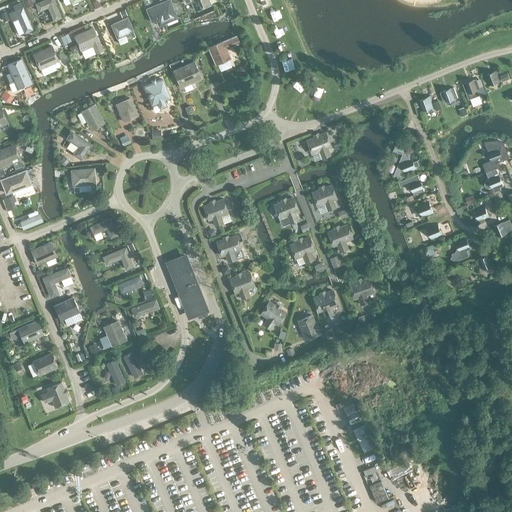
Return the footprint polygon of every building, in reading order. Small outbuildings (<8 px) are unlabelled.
[(53,0),(43,0),(36,4),(39,11),(48,7),(54,20),(61,17),(53,0)] [(169,0),(146,10),(151,22),(156,20),(157,22),(156,22),(156,23),(158,26),(158,27),(159,27),(162,25),(163,25),(162,25),(177,19),(169,0)] [(183,0),(185,3),(191,0),(195,10),(211,3),(217,1),(216,0),(183,0)] [(269,4),(267,0),(259,0),(255,1),(258,8),(269,4)] [(16,11),(10,14),(12,20),(13,22),(16,21),(19,20),(22,26),(24,33),(32,29),(23,7),(22,7),(20,3),(14,6),(16,11)] [(6,13),(1,15),(4,23),(9,21),(6,13)] [(128,18),(111,25),(114,31),(116,32),(119,39),(125,36),(134,32),(128,18)] [(93,27),(74,36),(81,50),(93,45),(96,53),(97,54),(103,51),(99,42),(93,27)] [(268,31),(270,38),(280,35),(278,27),(268,31)] [(64,43),(71,40),(68,33),(61,37),(64,43)] [(9,45),(16,42),(13,35),(6,38),(9,45)] [(236,36),(209,48),(216,64),(217,63),(228,59),(230,58),(227,50),(228,48),(239,43),(236,36)] [(52,46),(33,54),(40,69),(59,60),(52,46)] [(65,53),(59,55),(62,62),(68,60),(65,53)] [(289,56),(277,60),(281,71),(294,67),(289,56)] [(22,59),(7,65),(10,73),(14,82),(18,89),(32,83),(22,59)] [(194,62),(174,71),(181,87),(183,86),(191,83),(201,78),(194,62)] [(246,64),(239,67),(242,74),(249,72),(246,64)] [(502,81),(497,70),(484,75),(488,86),(502,81)] [(476,78),(463,83),(467,94),(469,99),(479,95),(480,98),(487,95),(483,85),(479,87),(476,78)] [(152,83),(144,86),(152,105),(158,103),(159,107),(161,108),(165,106),(166,104),(164,100),(166,99),(170,98),(163,79),(155,82),(152,83)] [(441,91),(446,103),(459,97),(455,86),(441,91)] [(7,92),(3,97),(10,102),(14,97),(7,92)] [(434,107),(435,107),(434,104),(431,96),(417,101),(421,112),(434,107)] [(130,97),(115,104),(123,122),(138,115),(130,97)] [(94,104),(82,111),(82,112),(87,121),(91,129),(104,122),(96,108),(94,104)] [(190,106),(184,108),(187,115),(193,113),(190,106)] [(71,132),(66,139),(70,141),(77,146),(73,152),(72,153),(81,159),(86,151),(91,144),(78,135),(72,131),(71,132)] [(325,132),(306,140),(312,154),(319,151),(322,158),(330,155),(327,148),(331,146),(325,132)] [(127,136),(119,139),(122,145),(130,142),(127,136)] [(492,162),(483,165),(486,173),(496,169),(497,170),(500,168),(498,162),(504,159),(509,158),(503,144),(502,141),(495,140),(485,142),(485,144),(492,162)] [(63,147),(71,152),(75,145),(66,141),(63,147)] [(417,169),(423,167),(420,159),(414,162),(412,156),(410,157),(407,149),(405,149),(406,146),(397,142),(392,153),(401,157),(402,155),(403,159),(401,160),(401,161),(402,164),(399,165),(394,175),(395,176),(396,175),(397,177),(400,178),(405,177),(403,172),(405,172),(406,174),(417,170),(417,169)] [(1,150),(0,150),(0,167),(13,162),(20,160),(14,145),(1,150)] [(63,157),(59,161),(64,166),(69,161),(63,157)] [(93,168),(71,170),(73,185),(78,185),(89,184),(95,183),(93,168)] [(504,177),(509,174),(505,168),(500,171),(504,177)] [(485,181),(484,184),(485,188),(489,189),(491,188),(492,191),(493,190),(494,192),(500,190),(499,188),(503,186),(501,181),(502,181),(503,178),(500,176),(499,176),(498,173),(497,170),(496,169),(486,173),(489,180),(485,181)] [(25,170),(1,180),(6,193),(15,190),(31,184),(25,170)] [(420,177),(419,177),(418,174),(399,182),(401,187),(410,184),(414,195),(425,190),(420,177)] [(331,185),(312,192),(317,206),(325,203),(328,210),(335,207),(333,200),(336,199),(331,185)] [(12,196),(4,199),(6,205),(14,201),(12,196)] [(293,197),(274,205),(280,218),(287,215),(290,223),(298,219),(295,212),(298,211),(293,197)] [(223,199),(204,206),(209,220),(212,218),(215,225),(223,223),(220,215),(228,213),(223,199)] [(434,213),(429,200),(417,204),(423,218),(434,213)] [(14,201),(6,205),(8,210),(16,207),(14,201)] [(484,204),(473,209),(479,222),(490,218),(484,204)] [(346,217),(344,211),(338,213),(341,219),(346,217)] [(24,229),(45,221),(41,212),(20,220),(24,229)] [(440,223),(449,233),(458,225),(448,215),(440,223)] [(111,218),(90,227),(93,234),(106,228),(110,238),(118,234),(111,218)] [(511,224),(509,218),(491,226),(496,237),(511,229),(511,224)] [(438,223),(426,227),(432,240),(443,236),(438,223)] [(347,224),(328,232),(333,246),(337,244),(340,251),(347,248),(346,244),(345,241),(352,238),(347,224)] [(236,235),(217,241),(222,255),(226,254),(228,261),(243,256),(236,235)] [(471,249),(466,235),(455,240),(459,251),(452,254),(452,255),(451,259),(454,260),(455,262),(469,256),(467,250),(471,249)] [(309,237),(290,244),(296,258),(303,255),(306,262),(314,259),(311,252),(314,251),(309,237)] [(50,242),(31,250),(38,264),(56,256),(50,242)] [(125,247),(103,256),(106,264),(121,258),(126,269),(133,266),(125,247)] [(477,259),(481,270),(495,265),(500,263),(496,252),(491,254),(490,254),(477,259)] [(182,257),(169,262),(174,275),(172,276),(177,289),(179,289),(184,300),(182,301),(187,313),(189,313),(190,315),(196,313),(197,316),(198,318),(206,314),(206,312),(205,309),(206,309),(198,289),(200,288),(194,273),(189,275),(182,257)] [(331,260),(334,268),(340,266),(336,257),(331,260)] [(63,269),(43,278),(51,296),(58,293),(54,282),(61,279),(64,286),(73,283),(70,275),(71,275),(68,267),(63,269)] [(42,269),(35,272),(38,277),(42,276),(44,275),(42,269)] [(249,272),(230,279),(235,293),(239,291),(242,298),(249,295),(247,288),(254,286),(249,272)] [(138,275),(116,282),(120,292),(141,284),(138,275)] [(369,278),(349,284),(354,298),(358,297),(361,304),(368,302),(366,294),(373,292),(369,278)] [(151,290),(144,292),(146,299),(154,297),(151,290)] [(332,290),(313,297),(319,311),(323,310),(325,317),(333,314),(330,307),(338,304),(332,290)] [(73,297),(54,306),(60,319),(63,318),(79,311),(73,297)] [(269,301),(261,313),(267,318),(263,324),(270,329),(274,322),(278,325),(286,312),(269,301)] [(311,315),(298,321),(305,339),(319,334),(317,330),(311,315)] [(37,320),(18,328),(19,329),(21,335),(24,342),(43,334),(37,320)] [(118,321),(104,327),(107,334),(112,345),(126,339),(118,321)] [(96,352),(102,348),(97,340),(91,343),(96,352)] [(124,354),(132,377),(142,374),(134,350),(124,354)] [(33,361),(34,363),(39,375),(57,366),(51,353),(33,361)] [(106,363),(116,384),(126,380),(115,358),(106,363)] [(49,392),(42,395),(45,402),(52,399),(55,407),(69,401),(61,382),(47,388),(49,392)] [(364,424),(353,429),(364,452),(375,447),(364,424)] [(418,465),(414,456),(392,465),(396,474),(418,465)] [(96,459),(92,462),(98,471),(102,469),(96,459)] [(363,470),(365,476),(377,472),(375,466),(363,470)] [(74,481),(86,477),(84,470),(72,474),(74,481)] [(376,503),(387,498),(380,481),(369,486),(376,503)] [(462,491),(450,499),(454,504),(465,497),(462,491)]
